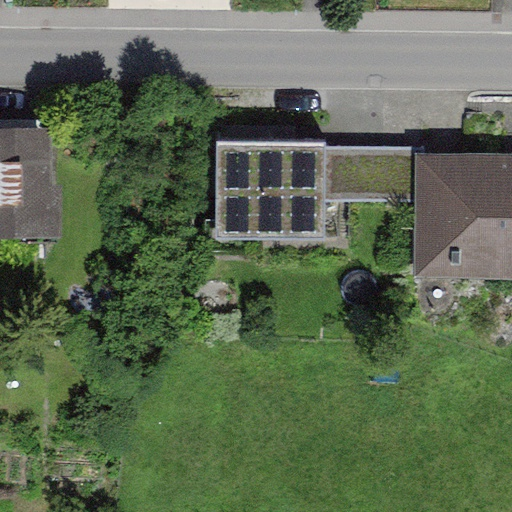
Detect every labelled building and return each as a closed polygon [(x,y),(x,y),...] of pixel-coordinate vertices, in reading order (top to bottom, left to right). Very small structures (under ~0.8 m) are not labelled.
[(0,236),(41,237),(42,120),(0,120),(0,236)] [(334,194),(334,144),(233,143),(231,228),(333,229),(334,194)] [(334,194),(379,195),(379,145),(334,144),(334,194)] [(426,145),(379,145),(379,195),(425,195),(426,145)] [(511,267),(511,146),(426,145),(425,195),(424,266),(511,267)]
